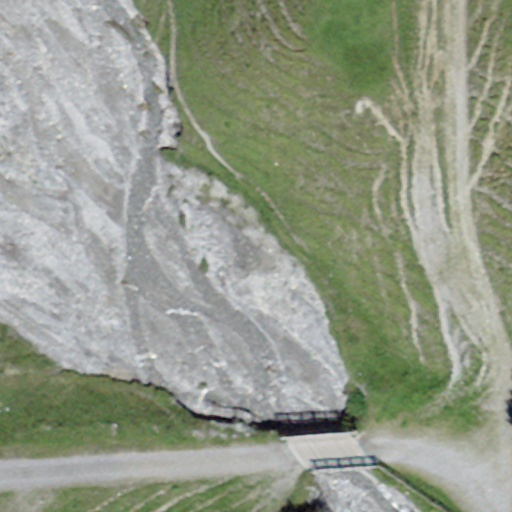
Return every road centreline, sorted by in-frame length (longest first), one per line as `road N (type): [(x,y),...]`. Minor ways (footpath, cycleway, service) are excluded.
road 1 (track): [(0,464),(376,440),(486,470),(496,511)]
road 2 (track): [(486,470),(498,381),(463,252),(466,0)]
